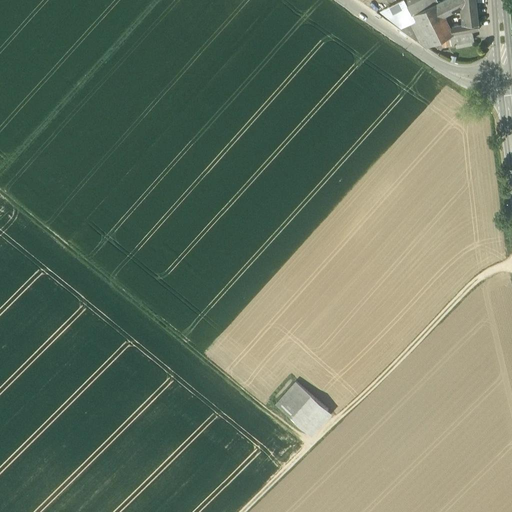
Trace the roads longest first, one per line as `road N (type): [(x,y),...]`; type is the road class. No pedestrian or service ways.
road 1 (track): [(314,455),(0,191)]
road 2 (track): [(511,266),(468,288),(257,511)]
road 3 (track): [(0,190),(170,0)]
road 4 (residential): [(346,0),(446,73),(506,84)]
